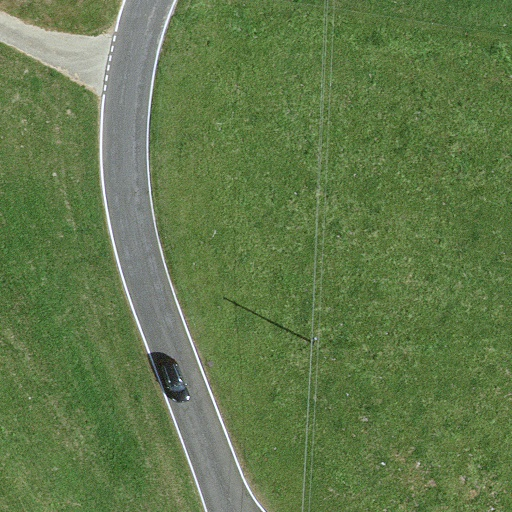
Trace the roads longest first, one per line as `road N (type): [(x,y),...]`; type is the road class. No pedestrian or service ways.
road 1 (unclassified): [(150,0),(131,72),(128,199),(160,317),(231,511)]
road 2 (track): [(0,24),(62,54),(131,72)]
